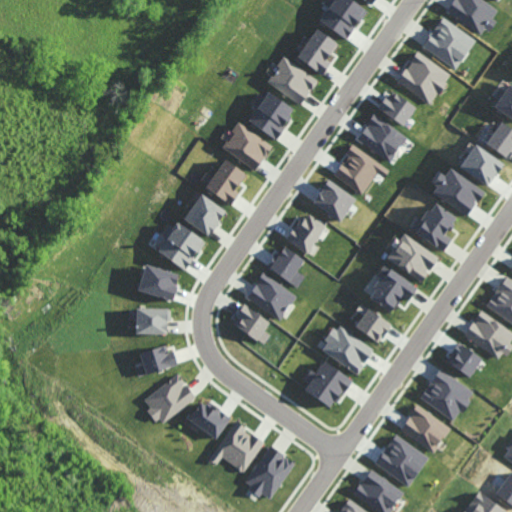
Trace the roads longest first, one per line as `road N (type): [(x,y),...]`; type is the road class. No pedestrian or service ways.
road 1 (residential): [(339,450),(221,359),(205,305),(413,0)]
road 2 (residential): [(511,201),(296,511)]
